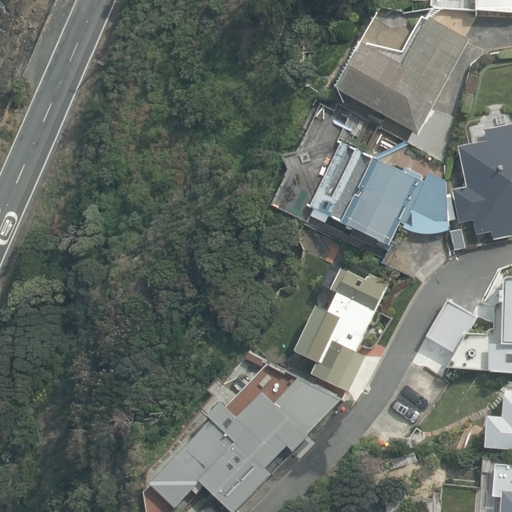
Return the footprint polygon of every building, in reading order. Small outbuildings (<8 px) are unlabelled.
[(511,0),(475,0),(476,12),(511,14),(511,0)] [(337,88),(413,131),(407,142),(445,163),(458,119),(432,109),(472,40),(431,16),(430,19),(425,16),(404,53),(369,43),(366,48),(361,45),(337,88)] [(494,231),(495,239),(511,236),(511,125),(487,130),(489,143),(462,148),(470,187),(455,190),(462,222),(475,220),(478,234),(494,231)] [(313,209),(390,245),(401,222),(406,225),(405,228),(411,231),(417,233),(424,234),(431,234),(438,233),(444,232),(450,230),(448,221),(447,181),(430,174),(426,182),(343,143),(313,209)] [(400,267),(404,259),(390,253),(386,261),(400,267)] [(315,374),(351,391),(368,356),(357,351),(389,284),(371,276),(369,280),(345,269),(334,290),(341,294),(332,313),(319,307),(298,352),(320,362),(315,374)] [(450,367),(511,372),(511,277),(507,279),(505,284),(503,344),(465,341),(478,318),(449,301),(428,337),(457,354),(450,367)] [(308,434),(342,399),(271,362),(254,380),(227,408),(222,402),(209,415),(213,419),(150,483),(176,508),(191,493),(195,498),(207,486),(233,511),(236,511),(311,437),(308,434)] [(488,447),(511,448),(511,392),(507,392),(505,418),(490,417),(488,447)] [(392,446),(413,447),(414,410),(393,409),(392,446)] [(511,511),(511,463),(497,462),(495,495),(504,496),(503,511),(511,511)]
